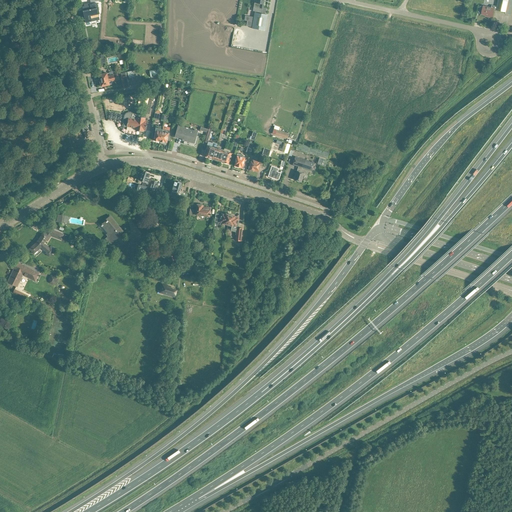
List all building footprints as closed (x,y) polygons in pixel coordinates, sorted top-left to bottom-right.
[(267,15),(264,14),(265,9),(263,8),(264,0),(263,0),(256,0),(256,3),(254,2),(253,11),(256,11),(256,13),(255,13),(252,28),(265,31),(267,15)] [(511,5),(511,0),(498,0),(497,6),(495,6),(494,9),(496,10),(506,12),(505,14),(510,15),(511,5)] [(83,11),(85,23),(99,19),(98,14),(99,14),(98,7),(97,3),(89,5),(82,6),(83,11)] [(492,18),(494,9),(495,6),(492,5),(491,8),(483,6),(483,7),(481,6),(480,7),(479,12),(480,13),(482,14),(481,14),(488,16),(488,17),(492,18)] [(158,69),(149,71),(150,77),(160,76),(158,69)] [(115,80),(114,78),(100,81),(101,86),(109,85),(109,82),(115,80)] [(124,124),(125,125),(127,126),(138,128),(137,131),(143,132),(143,130),(144,130),(145,130),(146,131),(147,121),(145,121),(146,115),(132,113),(129,113),(128,113),(126,113),(125,114),(124,116),(123,121),(123,123),(124,124)] [(178,125),(175,137),(182,139),(181,142),(184,142),(184,143),(195,146),(197,141),(195,141),(197,130),(178,125)] [(88,137),(90,136),(89,134),(90,134),(88,129),(87,130),(85,126),(82,128),(84,132),(86,136),(87,136),(88,137)] [(156,126),(153,140),(154,140),(155,141),(156,141),(158,141),(160,141),(162,132),(163,130),(160,129),(160,127),(156,126)] [(208,126),(207,129),(206,132),(205,136),(204,141),(207,142),(212,127),(208,126)] [(169,131),(163,130),(162,132),(160,141),(161,142),(163,143),(164,142),(167,142),(167,141),(170,141),(172,134),(169,133),(169,131)] [(289,134),(277,130),(275,135),(288,139),(289,134)] [(207,145),(204,156),(212,159),(216,148),(217,143),(213,142),(211,147),(207,145)] [(283,152),(289,154),(292,146),(285,144),(283,152)] [(300,145),(298,151),(328,160),(330,154),(300,145)] [(220,161),(223,151),(224,150),(219,148),(218,149),(216,148),(212,159),(220,161)] [(270,150),(264,148),(262,153),(266,154),(265,156),(269,157),(270,150)] [(232,153),(223,151),(220,161),(228,164),(232,153)] [(237,153),(234,165),(242,167),(243,165),(244,166),(246,160),(244,159),(245,157),(241,157),(242,154),(237,153)] [(252,156),(249,170),(254,171),(258,172),(260,162),(254,160),(255,156),(252,156)] [(298,166),(294,179),(301,182),(304,173),(300,172),(302,167),(312,171),(314,163),(295,157),(293,164),(298,166)] [(319,158),(317,164),(326,167),(328,160),(319,158)] [(271,166),(268,176),(278,180),(281,173),(277,172),(278,168),(271,166)] [(149,177),(150,174),(147,173),(147,171),(144,171),(143,171),(142,175),(141,175),(139,175),(137,179),(139,180),(143,181),(140,190),(145,191),(146,187),(145,186),(146,184),(146,183),(147,183),(149,177)] [(157,182),(152,181),(152,182),(150,181),(148,188),(156,191),(158,184),(156,183),(157,182)] [(177,182),(174,182),(172,190),(178,192),(177,196),(177,197),(180,198),(180,199),(185,201),(186,192),(183,191),(183,189),(180,188),(180,187),(181,183),(181,182),(178,181),(177,182)] [(190,212),(189,215),(195,216),(196,215),(209,217),(209,215),(210,215),(211,212),(210,211),(210,208),(203,207),(203,205),(197,204),(196,210),(192,209),(192,212),(190,212)] [(229,226),(231,215),(226,213),(225,214),(223,214),(223,215),(221,214),(221,216),(219,215),(219,214),(215,214),(213,228),(217,229),(218,222),(224,223),(224,224),(229,226)] [(58,215),(56,222),(64,223),(65,216),(58,215)] [(237,227),(239,220),(238,220),(238,219),(237,218),(235,217),(235,216),(231,215),(229,226),(231,226),(232,225),(237,227)] [(107,220),(101,225),(108,234),(107,235),(112,241),(120,235),(118,234),(122,231),(110,216),(106,220),(107,220)] [(48,228),(47,231),(45,233),(43,232),(38,240),(36,242),(29,249),(33,253),(41,247),(46,252),(45,253),(49,256),(54,250),(50,247),(49,248),(44,243),(46,240),(47,241),(49,239),(46,237),(48,235),(50,236),(51,236),(60,239),(62,234),(48,228)] [(115,250),(134,256),(139,241),(131,238),(128,247),(118,244),(115,250)] [(12,273),(8,282),(16,286),(23,273),(36,279),(39,273),(15,261),(12,268),(15,269),(13,274),(12,273)] [(156,277),(158,270),(149,268),(147,275),(156,277)] [(51,274),(49,279),(50,283),(53,284),(56,283),(58,277),(51,274)] [(174,298),(176,291),(166,288),(167,286),(161,284),(159,293),(174,298)] [(14,290),(13,293),(28,300),(29,296),(14,290)]
